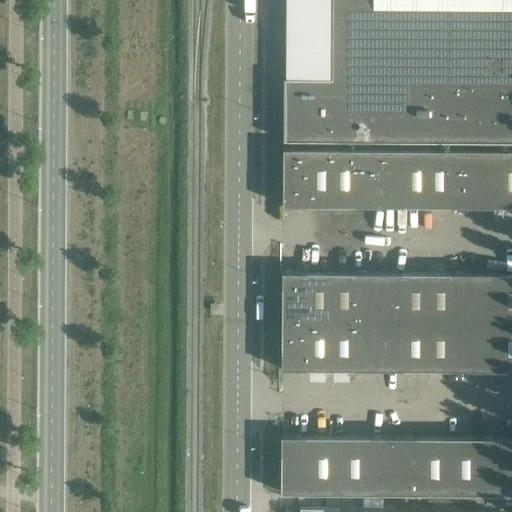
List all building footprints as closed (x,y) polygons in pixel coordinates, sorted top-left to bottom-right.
[(511,80),(511,0),(331,0),(331,79),(511,80)] [(330,205),(331,148),(283,147),(283,185),(282,185),(282,204),(330,205)] [(378,205),(379,148),(331,148),(330,205),(378,205)] [(427,205),(427,148),(379,148),(378,205),(427,205)] [(475,205),(475,148),(427,148),(427,205),(475,205)] [(511,205),(511,148),(475,148),(475,205),(511,205)] [(329,319),(330,271),(281,270),(281,318),(329,319)] [(378,319),(378,271),(330,271),(329,319),(378,319)] [(426,319),(426,271),(378,271),(378,319),(426,319)] [(474,319),(474,271),(426,271),(426,319),(474,319)] [(511,319),(511,271),(498,272),(498,271),(474,271),(474,319),(511,319)] [(329,368),(329,319),(281,318),(281,368),(329,368)] [(377,368),(378,319),(329,319),(329,368),(377,368)] [(426,368),(426,319),(378,319),(377,368),(426,368)] [(474,369),(474,319),(426,319),(426,368),(474,369)] [(511,368),(511,319),(474,319),(474,369),(498,369),(498,368),(511,368)] [(337,492),(337,435),(280,434),(280,454),(281,454),(280,491),(337,492)] [(393,492),(393,435),(337,435),(337,492),(393,492)] [(449,492),(449,435),(393,435),(393,492),(449,492)] [(505,493),(505,436),(449,435),(449,492),(505,493)]
